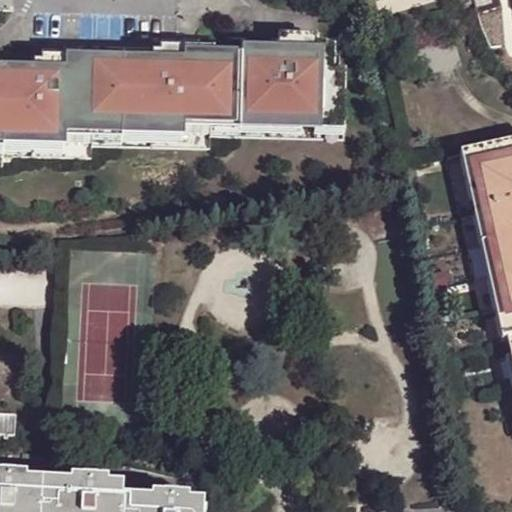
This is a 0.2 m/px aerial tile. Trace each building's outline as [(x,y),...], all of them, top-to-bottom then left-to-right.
[(125,47),(127,148),(211,149),(211,136),(240,137),(242,37),(183,35),(182,48),(125,47)] [(242,37),(240,137),(344,140),(346,73),(334,73),(334,39),(242,37)] [(127,148),(125,47),(65,46),(65,58),(9,57),(9,163),(13,163),(13,158),(93,160),(94,147),(127,148)] [(0,166),(4,167),(4,163),(9,163),(9,57),(0,56),(0,166)] [(511,143),(460,156),(470,203),(479,201),(482,214),(473,216),(479,246),(511,239),(511,143)] [(479,201),(470,203),(473,216),(482,214),(479,201)] [(511,239),(479,246),(500,342),(505,341),(511,339),(511,239)] [(0,435),(14,436),(15,416),(0,415),(0,435)] [(202,511),(203,507),(188,507),(151,504),(122,503),(123,491),(107,490),(70,487),(25,485),(0,484),(0,511),(202,511)]
